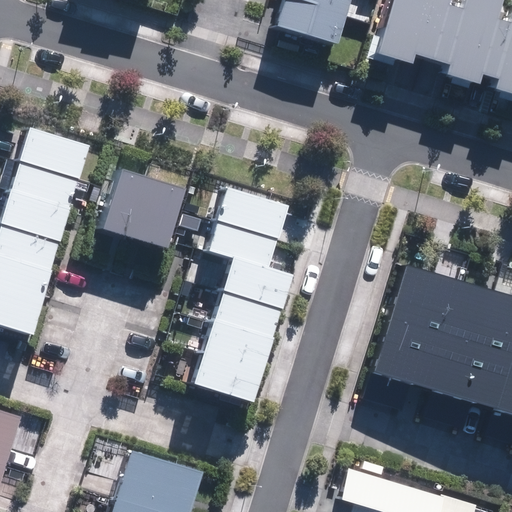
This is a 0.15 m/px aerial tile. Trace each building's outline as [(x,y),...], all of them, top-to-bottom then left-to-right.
[(352,0),(271,0),(262,34),(338,54),(352,0)] [(511,0),(502,29),(489,25),(496,0),(458,0),(454,15),(443,11),(446,0),(385,0),(367,59),(407,71),(410,59),(440,68),(437,79),(470,89),(475,72),(489,76),(485,91),(511,99),(511,0)] [(0,326),(27,334),(83,141),(24,124),(0,207),(0,326)] [(183,185),(116,165),(97,229),(164,249),(183,185)] [(224,256),(185,382),(245,400),(284,272),(264,266),(283,202),(220,183),(200,249),(224,256)] [(511,298),(401,264),(369,371),(511,414),(511,298)] [(0,468),(16,415),(0,410),(0,468)] [(186,511),(200,470),(125,448),(106,511),(186,511)] [(346,500),(342,511),(452,511),(436,506),(439,497),(343,463),(331,495),(346,500)]
